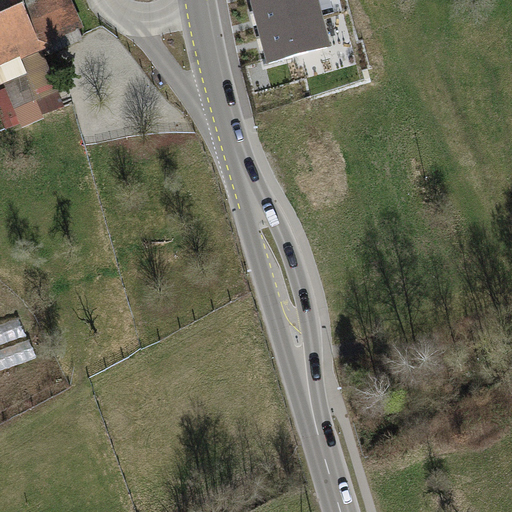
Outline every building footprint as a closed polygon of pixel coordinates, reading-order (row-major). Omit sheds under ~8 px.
[(0,54),(33,40),(14,0),(0,0),(0,77),(2,77),(0,72),(0,54)] [(14,0),(33,40),(73,21),(63,0),(14,0)] [(241,0),(253,46),(308,32),(305,23),(297,25),(296,19),(295,16),(307,12),(303,0),(241,0)] [(305,23),(308,32),(324,28),(320,13),(296,19),(297,25),(305,23)] [(73,21),(33,40),(38,52),(79,34),(73,21)] [(42,115),(25,79),(5,88),(0,93),(0,113),(7,130),(42,115)]
